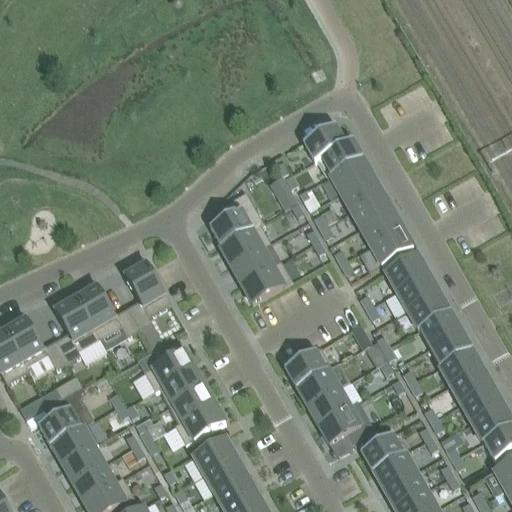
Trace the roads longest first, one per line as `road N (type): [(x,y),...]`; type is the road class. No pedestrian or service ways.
road 1 (residential): [(167,219),(333,511)]
road 2 (residential): [(511,376),(361,113),(346,101)]
road 3 (residential): [(167,219),(230,161),(327,104),(346,101)]
road 4 (residential): [(0,296),(167,219)]
